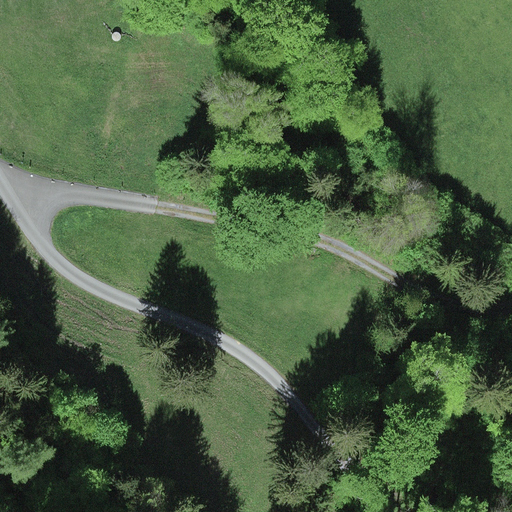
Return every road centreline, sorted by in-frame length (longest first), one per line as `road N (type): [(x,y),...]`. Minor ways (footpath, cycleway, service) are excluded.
road 1 (track): [(11,199),(47,188),(265,226),(316,239),(469,308),(511,305)]
road 2 (track): [(0,181),(68,270),(201,329),(270,374),(378,511)]
